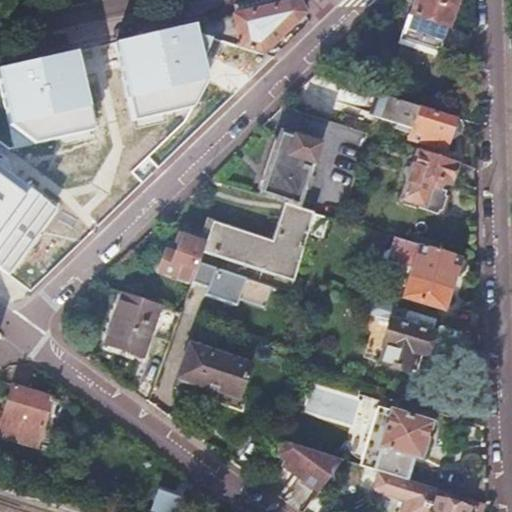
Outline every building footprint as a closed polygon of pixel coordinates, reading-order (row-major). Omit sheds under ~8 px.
[(194,23),(196,31),(197,32),(202,34),(234,44),(261,54),(305,13),(298,0),(294,0),(235,14),(194,23)] [(441,46),(456,0),(415,0),(411,14),(412,14),(412,16),(407,15),(397,44),(402,46),(404,41),(442,54),(442,53),(439,52),(441,46)] [(194,23),(116,43),(131,120),(190,108),(208,82),(196,31),(194,23)] [(76,51),(0,68),(0,95),(7,125),(33,142),(93,129),(76,51)] [(452,119),(416,107),(378,94),(371,115),(409,128),(406,138),(437,149),(436,151),(440,152),(445,136),(447,136),(452,119)] [(280,132),(260,192),(286,201),(286,203),(296,207),(317,144),(280,132)] [(455,162),(418,149),(415,157),(412,167),(409,166),(405,180),(407,181),(401,199),(417,205),(416,209),(437,215),(438,211),(441,212),(446,197),(443,196),(445,191),(442,190),(437,189),(439,182),(444,183),(447,184),(449,180),(452,181),(456,167),(453,166),(455,162)] [(93,225),(144,172),(121,150),(70,203),(93,225)] [(0,269),(8,275),(56,211),(29,190),(22,195),(0,178),(0,269)] [(213,218),(205,241),(198,262),(267,286),(289,293),(308,229),(313,213),(313,212),(296,207),(286,203),(274,238),(213,218)] [(313,213),(308,229),(323,233),(328,218),(313,213)] [(205,241),(181,233),(174,254),(165,251),(158,270),(191,282),(193,277),(194,273),(197,263),(198,262),(205,241)] [(442,307),(458,256),(392,237),(389,247),(383,252),(380,257),(384,264),(391,266),(397,263),(413,268),(411,277),(407,275),(403,289),(407,290),(405,295),(442,307)] [(244,279),(197,263),(194,273),(204,277),(203,281),(208,282),(204,295),(235,305),(244,279)] [(180,312),(175,310),(122,292),(105,343),(143,357),(150,335),(170,342),(171,336),(180,312)] [(435,318),(407,309),(402,324),(390,320),(383,343),(386,344),(381,362),(417,373),(423,353),(426,354),(427,351),(429,352),(433,337),(431,336),(432,333),(431,332),(435,318)] [(189,346),(179,378),(201,385),(201,386),(237,398),(248,365),(189,346)] [(0,414),(0,436),(36,448),(50,402),(52,403),(53,400),(51,399),(51,398),(12,386),(4,415),(0,414)] [(432,411),(391,399),(387,410),(378,407),(360,466),(369,468),(404,479),(412,456),(416,443),(421,444),(422,444),(432,411)] [(61,431),(57,442),(73,448),(77,436),(61,431)] [(341,460),(278,441),(274,454),(282,460),(281,464),(318,493),(341,460)] [(416,443),(412,456),(416,457),(421,444),(416,443)] [(455,505),(458,496),(414,482),(408,498),(397,504),(400,511),(467,511),(468,508),(455,505)] [(154,508),(165,511),(167,511),(173,495),(160,490),(154,508)]
